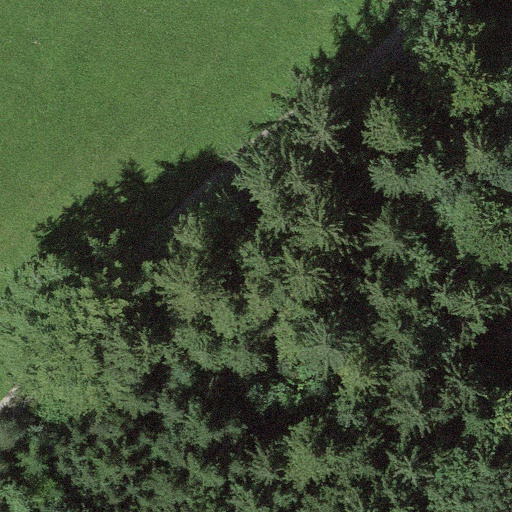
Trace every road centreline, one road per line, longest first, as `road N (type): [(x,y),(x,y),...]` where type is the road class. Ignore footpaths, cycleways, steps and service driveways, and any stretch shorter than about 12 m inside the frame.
road 1 (track): [(0,416),(99,322),(302,168),(376,99),(430,0)]
road 2 (track): [(376,99),(511,123)]
